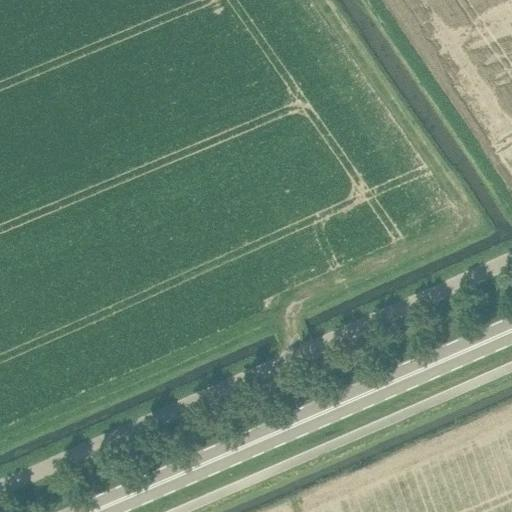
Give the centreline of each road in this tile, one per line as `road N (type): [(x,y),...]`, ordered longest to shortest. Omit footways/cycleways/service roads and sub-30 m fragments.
road 1 (unclassified): [(0,480),(511,260)]
road 2 (primary): [(91,511),(511,328)]
